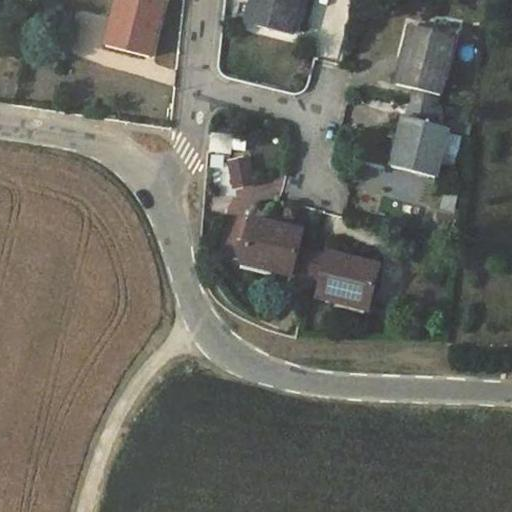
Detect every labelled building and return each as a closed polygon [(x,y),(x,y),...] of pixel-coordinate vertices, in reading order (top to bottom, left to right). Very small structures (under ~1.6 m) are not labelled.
[(118,0),(106,48),(149,58),(164,0),(118,0)] [(252,0),(247,24),(292,35),(300,0),(252,0)] [(411,27),(395,86),(413,90),(439,97),(442,97),(456,38),(411,27)] [(439,97),(413,90),(409,104),(436,110),(439,97)] [(409,104),(406,118),(433,125),(436,110),(409,104)] [(403,117),(391,167),(437,179),(449,130),(433,125),(406,118),(403,117)] [(230,160),(235,184),(253,180),(247,156),(230,160)] [(252,219),(240,264),(291,276),(290,280),(295,281),(306,283),(314,253),(298,248),(302,231),(252,219)] [(318,300),(367,311),(378,265),(329,254),(328,256),(314,253),(306,283),(320,287),(318,300)] [(306,283),(295,281),(292,287),(305,290),(306,283)]
